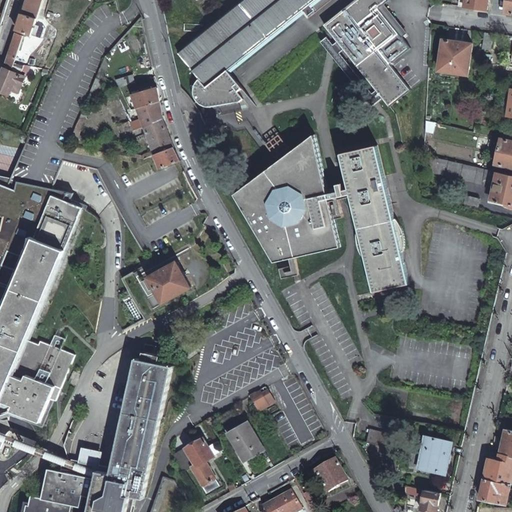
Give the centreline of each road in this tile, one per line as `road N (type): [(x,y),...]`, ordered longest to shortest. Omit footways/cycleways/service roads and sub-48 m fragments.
road 1 (residential): [(149,0),(195,172),(340,439)]
road 2 (residential): [(511,303),(462,511)]
road 3 (residential): [(340,439),(211,511)]
